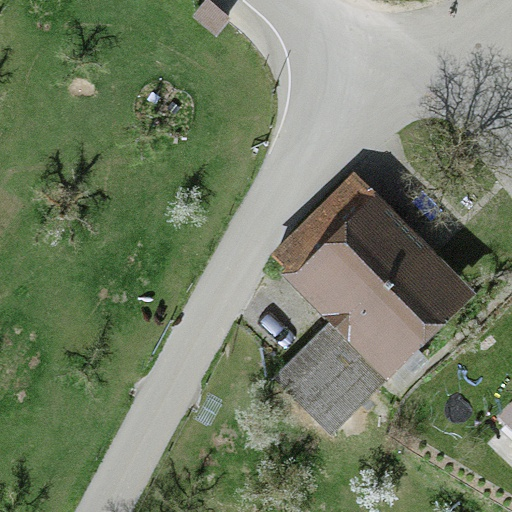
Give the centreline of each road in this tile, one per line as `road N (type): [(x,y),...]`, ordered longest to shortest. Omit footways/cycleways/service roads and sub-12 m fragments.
road 1 (tertiary): [(109,511),(189,354),(366,72)]
road 2 (unclassified): [(511,155),(464,106),(366,72)]
road 3 (track): [(366,72),(495,0)]
